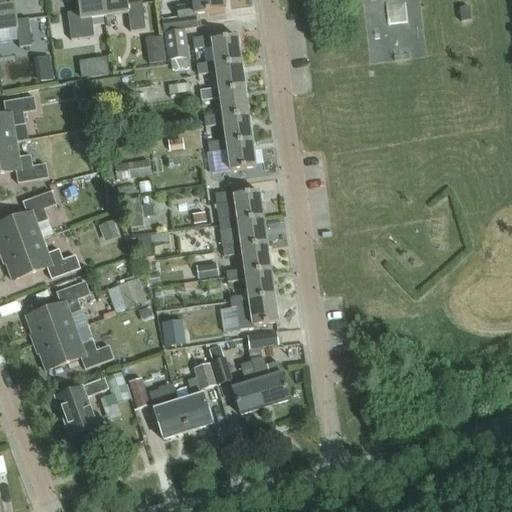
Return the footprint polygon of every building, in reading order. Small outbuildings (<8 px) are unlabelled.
[(17,22),(13,0),(0,0),(0,32),(17,30),(20,49),(32,47),(28,21),(17,22)] [(105,18),(102,0),(77,0),(79,13),(67,15),(71,42),(94,38),(91,20),(105,18)] [(126,0),(102,0),(105,18),(128,15),(131,33),(143,31),(139,5),(127,6),(126,0)] [(192,0),(193,7),(177,10),(179,21),(163,24),(165,35),(198,30),(196,17),(226,11),(224,0),(192,0)] [(461,24),(472,22),(469,9),(459,10),(461,24)] [(166,64),(169,64),(187,62),(183,34),(163,37),(166,64)] [(212,38),(194,40),(195,51),(214,49),(216,64),(217,68),(242,65),(239,38),(213,42),(212,38)] [(151,53),(147,53),(149,66),(166,63),(162,39),(149,41),(151,53)] [(51,58),(35,60),(38,85),(54,83),(51,58)] [(96,61),(99,77),(108,76),(106,59),(96,61)] [(216,64),(197,67),(199,77),(218,75),(220,90),(220,94),(246,91),(242,65),(217,68),(216,64)] [(189,85),(168,88),(170,97),(190,94),(189,85)] [(85,89),(75,91),(77,103),(87,101),(85,89)] [(220,90),(201,93),(202,103),(221,100),(223,116),(224,121),(249,117),(246,91),(220,94),(220,90)] [(0,146),(16,143),(14,128),(25,126),(23,115),(36,112),(34,98),(4,104),(6,116),(0,117),(0,146)] [(223,116),(205,118),(206,129),(225,127),(227,143),(228,147),(253,144),(249,117),(224,121),(223,116)] [(16,143),(0,146),(0,175),(16,172),(18,185),(48,180),(46,166),(33,168),(31,157),(19,159),(16,143)] [(227,143),(209,145),(210,156),(229,153),(231,173),(256,169),(253,144),(228,147),(227,143)] [(148,162),(114,168),(117,183),(151,177),(148,162)] [(165,187),(161,183),(155,190),(159,194),(165,187)] [(151,193),(149,184),(138,185),(140,195),(151,193)] [(65,201),(79,196),(76,188),(62,193),(65,201)] [(1,256),(42,241),(37,226),(48,222),(44,211),(57,207),(52,193),(23,204),(27,216),(0,225),(0,248),(2,255),(1,255),(1,256)] [(234,193),(215,195),(217,206),(236,204),(238,219),(239,223),(263,219),(260,193),(235,197),(234,193)] [(139,200),(127,202),(128,210),(140,208),(139,200)] [(205,214),(192,216),(194,226),(206,224),(205,214)] [(143,218),(132,220),(133,230),(145,229),(143,218)] [(238,219),(220,222),(221,232),(240,230),(242,245),(242,249),(267,246),(263,219),(239,223),(238,219)] [(104,244),(119,238),(114,223),(99,228),(104,244)] [(150,238),(137,239),(141,261),(153,259),(150,238)] [(42,241),(1,256),(1,257),(3,256),(12,282),(47,269),(52,281),(80,271),(75,257),(63,262),(59,251),(48,255),(42,241)] [(242,245),(223,248),(225,258),(243,255),(245,271),(246,275),(271,272),(267,246),(242,249),(242,245)] [(203,250),(196,251),(197,256),(213,254),(212,248),(203,249),(203,250)] [(183,252),(180,253),(181,259),(191,257),(190,250),(187,250),(187,249),(183,250),(183,252)] [(159,265),(152,265),(152,273),(160,272),(159,265)] [(215,266),(195,269),(197,282),(217,280),(215,266)] [(245,271),(227,274),(228,284),(247,281),(249,297),(249,301),(275,298),(271,272),(246,275),(245,271)] [(150,287),(159,285),(158,276),(148,278),(150,287)] [(125,312),(147,304),(138,281),(117,289),(125,312)] [(35,346),(76,331),(71,316),(82,312),(78,302),(90,297),(85,284),(57,294),(61,306),(26,319),(36,345),(34,346),(35,346)] [(162,291),(153,293),(155,301),(164,300),(162,291)] [(278,324),(275,298),(249,301),(249,297),(231,299),(231,304),(232,311),(238,311),(241,332),(254,330),(254,328),(278,324)] [(149,309),(139,314),(143,325),(154,320),(149,309)] [(76,331),(35,346),(35,347),(37,346),(46,372),(81,360),(86,371),(114,361),(109,347),(97,352),(93,341),(82,346),(76,331)] [(249,350),(260,348),(277,346),(275,336),(247,340),(249,350)] [(220,348),(208,352),(212,365),(224,361),(220,348)] [(254,376),(265,409),(290,401),(278,363),(266,367),(263,359),(262,359),(260,348),(249,350),(251,362),(251,364),(254,376)] [(217,388),(231,384),(224,361),(212,365),(210,366),(217,388)] [(241,417),(265,409),(254,376),(251,364),(241,367),(247,387),(233,391),(241,417)] [(193,400),(179,404),(187,434),(212,426),(201,393),(214,389),(207,367),(193,371),(196,380),(188,383),(193,400)] [(114,406),(130,401),(121,375),(106,380),(114,406)] [(71,438),(97,428),(86,399),(109,391),(105,380),(56,398),(71,438)] [(138,411),(150,407),(141,380),(129,384),(138,411)] [(159,392),(149,395),(155,412),(153,412),(163,442),(187,434),(179,404),(164,409),(159,392)]
